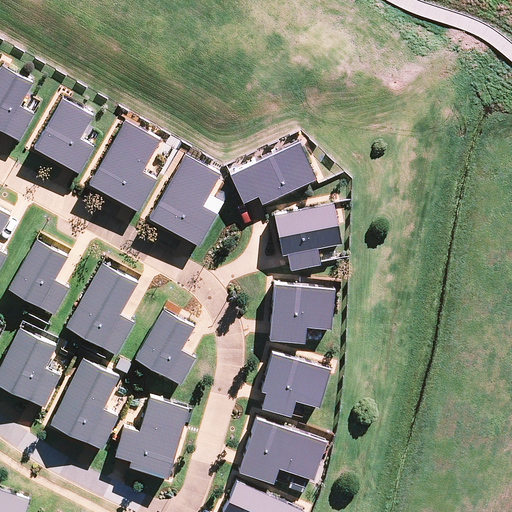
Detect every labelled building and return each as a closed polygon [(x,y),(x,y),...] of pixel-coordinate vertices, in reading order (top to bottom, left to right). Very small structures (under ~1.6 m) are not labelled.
[(34,79),(4,62),(0,69),(0,127),(18,138),(34,110),(21,103),(34,79)] [(95,112),(65,95),(35,147),(78,171),(94,143),(81,136),(95,112)] [(160,139),(126,120),(91,182),(138,208),(155,177),(142,170),(160,139)] [(299,141),(229,173),(243,203),(259,195),(262,203),(316,177),(299,141)] [(220,174),(186,155),(151,217),(198,243),(215,213),(202,205),(220,174)] [(333,203),(274,215),(283,255),(288,254),(291,269),(321,263),(318,248),(341,243),(333,203)] [(0,237),(12,215),(0,208),(0,270),(9,254),(0,249),(0,237)] [(69,256),(37,238),(9,287),(55,314),(71,287),(56,278),(69,256)] [(137,283),(103,264),(68,325),(115,351),(132,321),(119,313),(137,283)] [(335,289),(275,283),(270,339),(305,342),(306,328),(331,330),(335,289)] [(196,326),(164,308),(136,358),(182,384),(198,357),(183,349),(196,326)] [(19,327),(0,364),(0,385),(41,406),(58,374),(43,367),(54,345),(19,327)] [(318,408),(330,367),(272,350),(261,390),(266,392),(262,406),(293,415),(296,401),(318,408)] [(85,358),(52,423),(100,447),(116,415),(102,408),(119,375),(85,358)] [(130,464),(168,475),(189,407),(151,395),(141,431),(125,426),(117,455),(132,459),(130,464)] [(326,440),(256,416),(237,471),(274,484),(279,468),(312,480),(326,440)] [(302,511),(304,508),(237,479),(222,511),(302,511)] [(26,511),(32,497),(0,486),(0,511),(26,511)]
